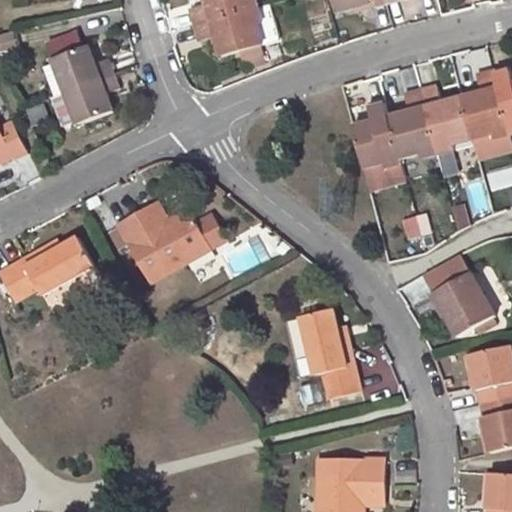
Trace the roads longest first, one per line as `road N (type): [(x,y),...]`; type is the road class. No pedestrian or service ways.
road 1 (residential): [(186,122),(340,54),(511,16)]
road 2 (residential): [(186,122),(242,183),(351,267),(365,290)]
road 3 (residential): [(0,216),(186,122)]
road 4 (residential): [(365,290),(426,387),(431,461)]
road 5 (residential): [(365,290),(486,236),(511,236)]
road 6 (residential): [(137,0),(186,122)]
